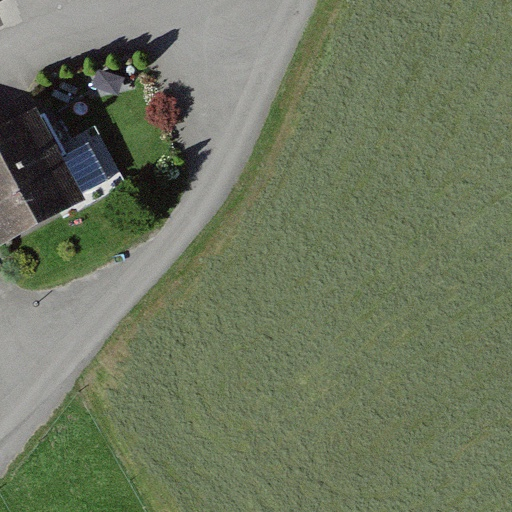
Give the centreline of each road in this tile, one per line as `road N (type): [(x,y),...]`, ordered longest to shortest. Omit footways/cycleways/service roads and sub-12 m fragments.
road 1 (track): [(0,446),(46,402),(220,180),(303,0)]
road 2 (track): [(0,51),(129,0)]
